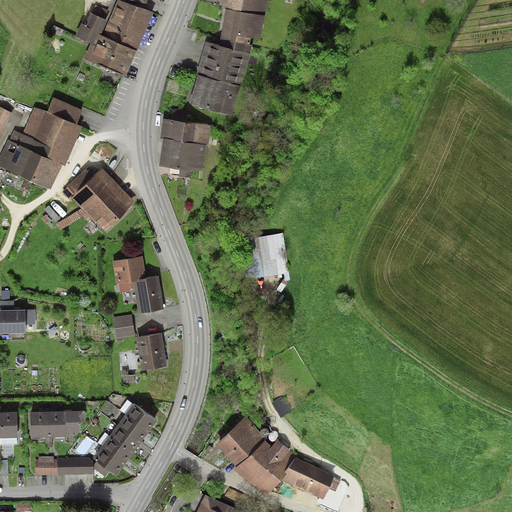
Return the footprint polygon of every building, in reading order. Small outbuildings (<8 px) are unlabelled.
[(91,43),(85,58),(126,77),(136,51),(137,51),(154,12),(119,0),(117,0),(108,21),(101,35),(99,34),(94,44),(91,43)] [(223,0),(222,8),(226,8),(265,15),(267,0),(223,0)] [(265,15),(226,8),(219,45),(251,53),(253,45),(250,44),(251,37),(261,38),(265,15)] [(82,23),(76,36),(91,43),(94,44),(99,34),(101,35),(108,21),(91,12),(85,25),(82,23)] [(241,86),(251,53),(219,45),(206,41),(197,74),(198,74),(240,86),(241,86)] [(232,116),(240,86),(198,74),(195,85),(190,104),(232,116)] [(190,104),(195,85),(191,84),(186,103),(190,104)] [(54,97),(48,111),(77,124),(83,110),(54,97)] [(0,106),(0,137),(13,113),(0,106)] [(48,111),(35,107),(23,134),(14,130),(10,140),(9,139),(0,157),(0,166),(51,189),(62,165),(65,166),(82,126),(77,124),(48,111)] [(172,109),(171,119),(187,122),(188,111),(172,109)] [(160,139),(163,139),(159,166),(180,169),(179,176),(191,177),(191,170),(203,171),(207,145),(209,145),(211,125),(187,122),(171,119),(163,118),(160,139)] [(102,167),(95,174),(88,168),(62,192),(70,200),(72,198),(82,209),(91,219),(96,224),(97,222),(106,231),(135,202),(102,167)] [(89,221),(91,219),(82,209),(57,224),(61,230),(84,216),(89,221)] [(283,233),(242,239),(247,278),(289,273),(283,233)] [(146,278),(143,256),(113,261),(116,283),(119,283),(134,282),(140,281),(140,279),(146,278)] [(140,281),(134,282),(135,288),(139,313),(164,309),(159,276),(146,278),(140,279),(140,281)] [(134,282),(119,283),(120,293),(131,291),(131,289),(135,288),(134,282)] [(2,301),(10,301),(10,290),(1,290),(2,301)] [(0,300),(0,308),(14,308),(14,301),(10,301),(2,301),(0,300)] [(0,310),(0,333),(26,333),(26,325),(25,310),(0,310)] [(25,310),(26,325),(36,325),(35,310),(25,310)] [(113,317),(117,338),(122,337),(135,335),(132,314),(113,317)] [(162,333),(137,337),(142,370),(167,366),(162,333)] [(123,377),(123,383),(135,383),(135,375),(129,375),(128,370),(122,370),(122,377),(123,377)] [(292,411),(283,395),(272,402),(281,418),(292,411)] [(127,399),(120,409),(126,413),(133,404),(127,399)] [(149,431),(157,421),(134,403),(133,404),(126,413),(149,431)] [(85,411),(49,412),(49,437),(52,437),(66,437),(66,433),(80,433),(79,422),(85,422),(85,411)] [(46,437),(49,437),(49,412),(30,412),(31,437),(46,437)] [(17,413),(1,413),(1,438),(17,438),(18,438),(17,413)] [(142,441),(149,431),(126,413),(118,423),(142,441)] [(266,497),(282,480),(286,473),(284,472),(296,457),(297,456),(288,448),(281,442),(278,439),(272,447),(265,440),(266,439),(245,416),(216,444),(236,467),(234,469),(266,497)] [(134,451),(142,441),(118,423),(110,434),(134,451)] [(105,433),(98,442),(102,445),(109,436),(105,433)] [(126,463),(134,451),(110,434),(109,436),(102,445),(126,463)] [(283,440),(281,442),(288,448),(289,446),(283,440)] [(102,445),(93,459),(97,461),(110,471),(116,476),(126,463),(102,445)] [(94,474),(94,469),(94,464),(89,457),(57,458),(57,459),(54,459),(54,456),(36,456),(35,475),(94,474)] [(334,476),(296,457),(284,472),(286,473),(282,480),(324,500),(329,488),(334,476)] [(106,477),(110,471),(97,461),(94,464),(94,469),(106,477)] [(341,479),(334,476),(329,488),(335,491),(341,479)] [(243,511),(205,494),(197,511),(243,511)]
